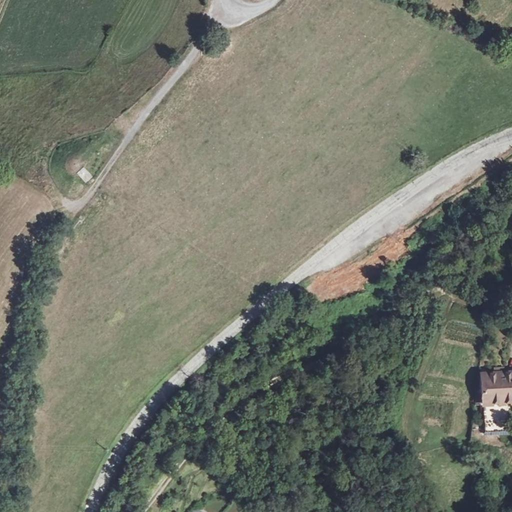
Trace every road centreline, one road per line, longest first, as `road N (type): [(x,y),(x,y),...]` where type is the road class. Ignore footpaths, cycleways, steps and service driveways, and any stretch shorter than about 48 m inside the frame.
road 1 (tertiary): [(91,511),(135,426),(216,344),(356,227),(511,134)]
road 2 (track): [(142,511),(210,431),(263,386),(331,356),(436,287),(511,319)]
road 3 (track): [(63,200),(76,207),(229,8)]
